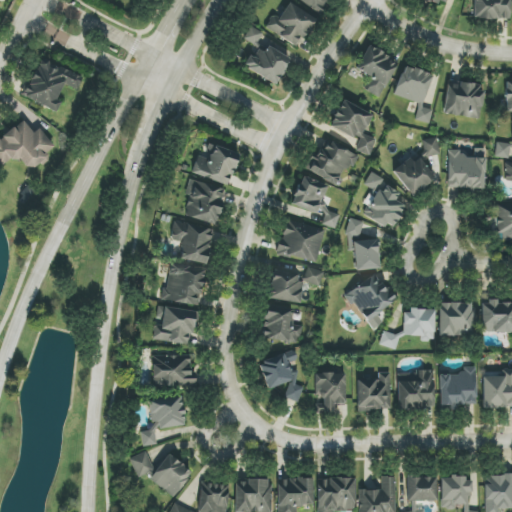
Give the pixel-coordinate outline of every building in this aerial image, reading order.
[(298,0),(320,14),(329,0),(298,0)] [(473,0),(473,19),(510,20),(509,0),(473,0)] [(315,19),(288,2),(278,19),(272,16),(265,27),(297,48),(315,19)] [(276,85),(290,58),(259,41),(264,34),(251,27),(243,40),(259,48),(254,58),(249,55),(243,67),(276,85)] [(399,63),(369,45),(355,69),(372,78),(365,90),(378,98),(399,63)] [(22,96),(55,111),(67,86),(77,91),(83,78),(40,58),(22,96)] [(393,95),(419,104),(414,119),(428,124),(433,110),(422,107),(433,75),(404,65),(393,95)] [(443,114),(479,119),(483,85),(448,81),(443,114)] [(511,111),(511,81),(503,82),(503,112),(511,111)] [(372,115),(342,100),(329,125),(360,141),(355,149),(369,156),(377,141),(363,134),(372,115)] [(511,119),(511,120),(511,127),(511,143),(495,143),(496,158),(511,158),(511,119)] [(49,158),(46,153),(54,147),(39,128),(33,133),(23,120),(0,137),(0,167),(0,168),(18,154),(31,172),(49,158)] [(441,149),(431,136),(419,146),(422,150),(393,172),(412,197),(435,179),(424,163),(441,149)] [(305,171),(341,186),(355,153),(317,137),(313,146),(315,147),(305,171)] [(239,154),(213,145),(209,160),(196,156),(191,174),(228,186),(239,154)] [(448,151),(447,188),(470,189),(470,193),(484,193),(485,148),(471,148),(471,151),(448,151)] [(363,213),(391,230),(405,206),(395,200),(399,193),(383,183),(384,180),(371,172),(363,185),(372,190),(363,203),(367,206),(363,213)] [(327,185),(300,177),(291,206),(316,214),(313,221),(335,228),(340,213),(320,207),(327,185)] [(217,224),(224,188),(188,181),(185,195),(189,196),(184,217),(217,224)] [(511,204),(496,205),(496,217),(490,217),(490,233),(502,233),(502,241),(511,241),(511,204)] [(346,235),(360,238),(363,221),(349,219),(346,235)] [(324,229),(285,220),(277,254),(316,264),(324,229)] [(206,264),(213,229),(174,221),(170,240),(182,243),(179,259),(206,264)] [(380,268),(376,239),(352,242),(356,272),(380,268)] [(268,298),(300,304),(303,283),(321,286),(323,270),(287,264),(286,270),(273,268),(268,298)] [(160,301),(199,306),(203,269),(169,265),(167,289),(162,289),(160,301)] [(371,330),(386,318),(381,310),(394,301),(374,273),(345,294),(371,330)] [(511,303),(497,304),(497,301),(480,302),(481,333),(511,331),(511,303)] [(474,303),(439,303),(439,336),(474,337),(474,303)] [(298,345),(301,327),(291,325),(294,309),(266,305),(261,338),(298,345)] [(195,311),(163,308),(161,326),(154,325),(152,341),(191,345),(195,311)] [(434,309),(403,308),(403,336),(420,336),(420,341),(434,341),(434,309)] [(395,350),(400,336),(383,331),(379,345),(395,350)] [(297,403),(303,388),(295,384),(299,375),(295,363),(297,359),(294,351),(263,360),(260,368),(267,389),(290,382),(284,398),(297,403)] [(190,355),(152,356),(153,387),(195,387),(195,373),(191,373),(190,355)] [(439,375),(440,410),(457,409),(457,406),(476,405),(475,367),(461,367),(461,375),(439,375)] [(482,377),(483,408),(511,407),(511,369),(500,370),(501,376),(482,377)] [(396,372),(398,409),(434,408),(433,371),(396,372)] [(322,413),(333,413),(333,405),(345,405),(344,373),(314,373),(314,398),(322,398),(322,413)] [(356,380),(357,411),(390,410),(389,373),(378,374),(378,380),(356,380)] [(148,401),(151,422),(158,421),(159,429),(185,425),(180,396),(148,401)] [(156,445),(155,430),(141,432),(142,446),(156,445)] [(130,459),(139,479),(153,472),(163,494),(189,483),(177,456),(152,467),(146,452),(130,459)] [(484,511),(499,511),(499,510),(511,509),(511,475),(484,475),(484,511)] [(395,511),(395,477),(381,477),(381,490),(359,490),(358,511),(395,511)] [(436,477),(406,478),(407,501),(436,501),(436,477)] [(313,505),(312,478),(276,480),(277,511),(295,511),(296,506),(313,505)] [(334,511),(354,511),(355,479),(317,478),(316,511),(334,511)] [(440,478),(440,510),(455,510),(455,505),(463,505),(463,511),(477,511),(478,511),(470,511),(470,478),(440,478)] [(270,511),(271,481),(235,480),(234,511),(270,511)] [(229,485),(200,483),(198,511),(192,511),(173,504),(169,511),(226,511),(227,508),(229,485)]
